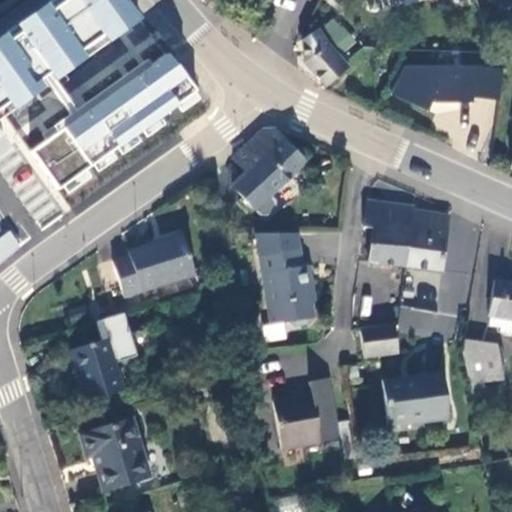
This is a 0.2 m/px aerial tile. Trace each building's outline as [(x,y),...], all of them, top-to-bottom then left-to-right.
[(0,118),(139,18),(125,0),(33,0),(0,23),(0,118)] [(305,60),(326,83),(348,66),(330,45),(319,28),(303,38),(305,60)] [(346,33),(335,42),(347,56),(357,47),(346,33)] [(30,151),(57,190),(195,91),(169,53),(30,151)] [(502,85),(502,66),(405,63),(402,62),(392,89),(392,97),(438,113),(437,139),(444,120),(452,122),(451,141),(457,125),(470,129),(470,143),(485,144),(494,118),(495,106),(502,85)] [(262,130),(232,156),(246,170),(231,184),(253,208),(304,162),(276,130),(273,129),(270,128),(266,129),(262,130)] [(412,209),(413,205),(366,200),(362,225),(372,227),(369,259),(405,263),(412,209)] [(448,214),(412,209),(405,263),(441,268),(448,214)] [(10,231),(0,238),(0,262),(18,247),(10,231)] [(123,296),(193,274),(181,234),(126,252),(127,256),(112,262),(123,296)] [(299,265),(296,246),(256,252),(268,325),(308,318),(306,306),(314,304),(308,263),(299,265)] [(511,282),(495,280),(489,316),(490,316),(511,318),(511,282)] [(511,318),(490,316),(489,324),(498,325),(497,331),(511,332),(511,318)] [(394,325),(385,326),(361,328),(365,356),(397,353),(394,325)] [(150,346),(147,326),(69,349),(87,401),(123,390),(113,358),(150,346)] [(495,343),(463,343),(463,346),(463,349),(471,391),(484,389),(482,379),(502,377),(495,343)] [(280,350),(282,377),(307,375),(306,349),(280,350)] [(391,425),(449,416),(442,372),(384,382),(391,425)] [(281,448),(339,438),(329,378),(309,381),(311,394),(273,400),(281,448)] [(149,475),(130,418),(78,435),(85,457),(91,455),(102,489),(149,475)] [(341,423),(348,458),(359,456),(351,421),(341,423)] [(296,495),(277,499),(280,511),(297,511),(300,511),(296,495)]
